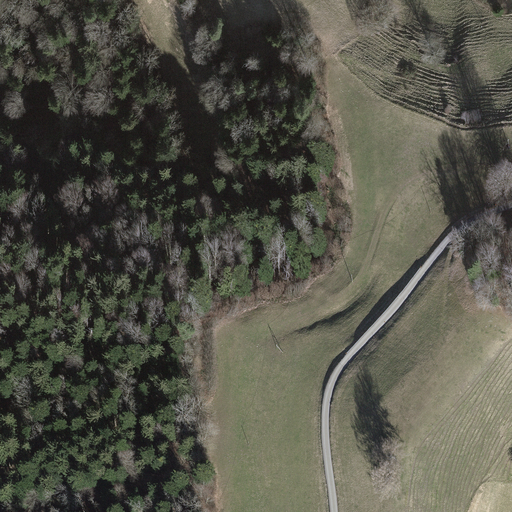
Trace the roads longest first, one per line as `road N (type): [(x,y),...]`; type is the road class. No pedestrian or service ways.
road 1 (track): [(511,162),(411,180),(377,226),(355,284),(260,337),(238,371),(224,511)]
road 2 (unclassified): [(511,204),(448,240),(334,377),(325,412),(334,511)]
